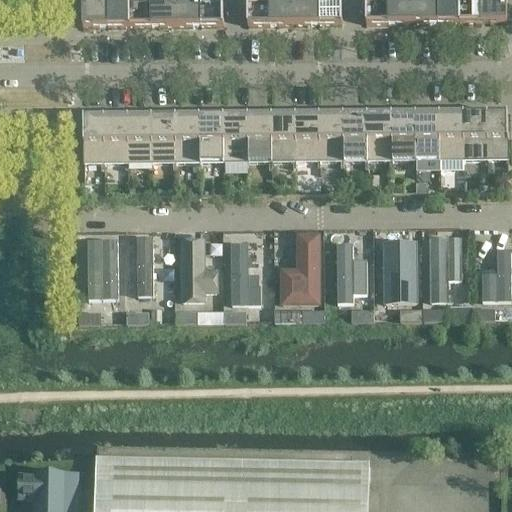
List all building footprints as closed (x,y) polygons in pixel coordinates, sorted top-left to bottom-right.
[(127,11),(127,10),(127,0),(82,0),(83,11),(89,10),(89,12),(127,11)] [(507,26),(507,6),(501,6),(501,7),(463,8),(463,7),(460,7),(460,27),(507,26)] [(414,27),(413,7),(366,8),(366,28),(414,27)] [(460,27),(460,7),(413,7),(414,27),(460,27)] [(295,29),(295,8),(248,9),(248,29),(295,29)] [(342,28),(342,8),(295,8),(295,29),(342,28)] [(224,29),(224,9),(176,10),(177,30),(224,29)] [(130,30),(130,10),(127,10),(127,11),(89,12),(89,10),(83,11),(83,31),(130,30)] [(177,30),(176,10),(130,10),(130,30),(177,30)] [(464,124),(465,124),(465,119),(464,119),(464,117),(463,117),(463,119),(451,119),(451,124),(441,125),(440,125),(440,165),(461,165),(461,171),(464,171),(464,164),(464,124)] [(488,124),(489,124),(489,119),(488,119),(488,117),(487,117),(487,119),(475,119),(475,124),(465,124),(464,124),(464,164),(485,164),(485,171),(488,171),(488,124)] [(509,164),(508,117),(507,117),(507,118),(495,118),(495,124),(489,124),(488,124),(488,171),(491,171),(491,164),(509,164)] [(368,125),(369,125),(369,120),(368,120),(368,118),(367,118),(367,120),(355,120),(355,125),(345,126),(344,126),(344,166),(365,165),(365,172),(368,172),(368,165),(368,125)] [(392,125),(393,125),(393,120),(393,118),(392,118),(392,120),(380,120),(380,125),(369,125),(368,125),(368,165),(390,165),(390,171),(393,171),(393,165),(392,125)] [(416,125),(417,125),(417,119),(416,119),(416,118),(416,119),(404,119),(404,125),(393,125),(392,125),(393,165),(413,165),(413,171),(416,171),(416,165),(416,125)] [(440,125),(441,125),(441,119),(440,119),(440,118),(439,118),(439,119),(428,119),(428,125),(417,125),(416,125),(416,165),(437,165),(437,171),(440,171),(440,165),(440,125)] [(272,126),(273,126),(273,121),(273,119),(272,119),(272,121),(260,121),(260,126),(249,126),(248,126),(249,167),(270,166),(270,173),(273,173),(273,166),(272,126)] [(296,126),(297,126),(297,121),(296,119),(296,120),(284,121),(284,126),(273,126),(272,126),(273,166),(294,166),(294,172),(297,172),(297,166),(296,126)] [(320,126),(321,126),(321,120),(320,120),(320,119),(320,120),(308,120),(308,126),(297,126),(296,126),(297,166),(317,166),(317,172),(320,172),(320,166),(320,126)] [(344,126),(345,126),(345,120),(344,120),(344,119),(343,119),(343,120),(332,120),(332,126),(321,126),(320,126),(320,166),(341,166),(341,172),(344,172),(344,166),(344,126)] [(176,127),(177,127),(177,122),(177,120),(176,120),(176,122),(164,122),(164,127),(153,127),(152,127),(153,168),(174,167),(174,174),(177,174),(177,167),(176,127)] [(200,127),(201,127),(201,122),(200,122),(200,120),(200,121),(188,122),(188,127),(177,127),(176,127),(177,167),(197,167),(198,173),(201,173),(200,167),(200,127)] [(224,127),(226,127),(226,121),(224,121),(224,120),(224,121),(211,121),(212,127),(201,127),(200,127),(200,167),(221,167),(221,173),(224,173),(224,167),(224,127)] [(248,126),(249,126),(249,121),(249,120),(248,120),(248,121),(236,121),(236,127),(226,127),(224,127),(224,167),(246,167),(246,173),(249,173),(249,167),(248,126)] [(105,128),(106,128),(106,122),(105,122),(105,121),(104,121),(104,122),(93,122),(93,128),(86,128),(86,123),(85,123),(85,121),(82,121),(82,141),(84,141),(85,168),(102,168),(102,174),(105,174),(105,168),(105,128)] [(128,128),(129,128),(129,122),(129,121),(128,121),(128,122),(116,122),(116,128),(106,128),(105,128),(105,168),(126,168),(126,174),(129,174),(129,168),(128,128)] [(152,127),(153,127),(153,122),(153,121),(152,121),(152,122),(140,122),(140,127),(129,128),(128,128),(129,168),(150,168),(150,174),(153,174),(153,168),(152,127)] [(511,232),(472,233),(473,313),(473,325),(495,325),(511,324),(511,232)] [(405,233),(373,234),(374,314),(374,327),(400,326),(422,326),(424,326),(424,314),(423,233),(405,233)] [(472,233),(423,233),(424,314),(424,326),(446,326),(473,325),(473,313),(472,233)] [(291,234),(274,235),(275,327),(303,327),(325,327),(325,315),(324,234),(291,234)] [(373,234),(324,234),(325,315),(325,327),(352,327),(374,327),(374,314),(373,234)] [(182,236),(175,236),(176,316),(176,328),(198,328),(224,328),(224,316),(224,235),(182,236)] [(274,235),(224,235),(224,316),(224,328),(247,328),(275,327),(274,235)] [(126,236),(77,236),(77,318),(79,318),(79,329),(101,329),(127,329),(127,317),(126,236)] [(175,236),(126,236),(127,317),(127,329),(149,329),(176,328),(176,316),(175,236)] [(80,477),(80,460),(66,460),(66,477),(76,477),(80,477)] [(368,511),(369,468),(369,467),(98,462),(97,511),(368,511)] [(76,511),(76,477),(66,477),(39,477),(38,511),(76,511)] [(0,481),(0,502),(8,502),(7,482),(0,481)]
